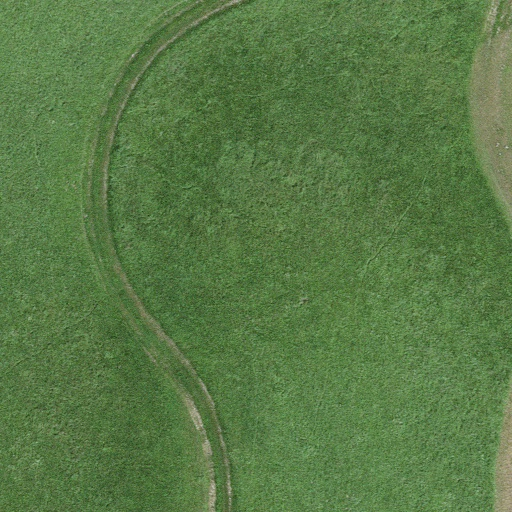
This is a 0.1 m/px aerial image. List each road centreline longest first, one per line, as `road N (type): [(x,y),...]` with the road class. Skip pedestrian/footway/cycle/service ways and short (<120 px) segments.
road 1 (track): [(217,0),(154,40),(125,78),(104,127),(97,175),(114,276),(207,409),(221,463),(221,511)]
road 2 (track): [(511,183),(490,98),(505,0)]
